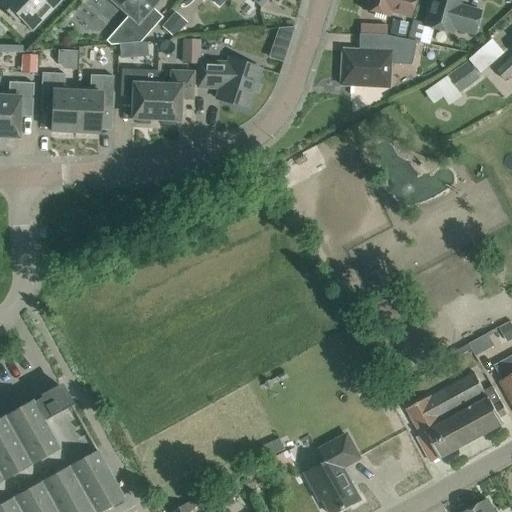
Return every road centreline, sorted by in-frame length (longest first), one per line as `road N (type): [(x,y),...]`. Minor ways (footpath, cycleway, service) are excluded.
road 1 (unclassified): [(17,173),(140,166),(244,143),(287,99),(320,0)]
road 2 (unclassified): [(0,318),(22,286),(17,173)]
road 3 (unclassified): [(399,511),(511,449)]
